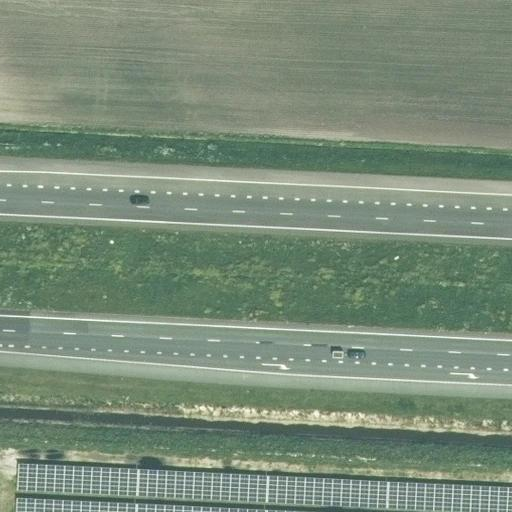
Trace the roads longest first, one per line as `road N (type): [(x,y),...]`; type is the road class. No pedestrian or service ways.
road 1 (motorway): [(511,225),(0,200)]
road 2 (motorway): [(0,332),(511,356)]
